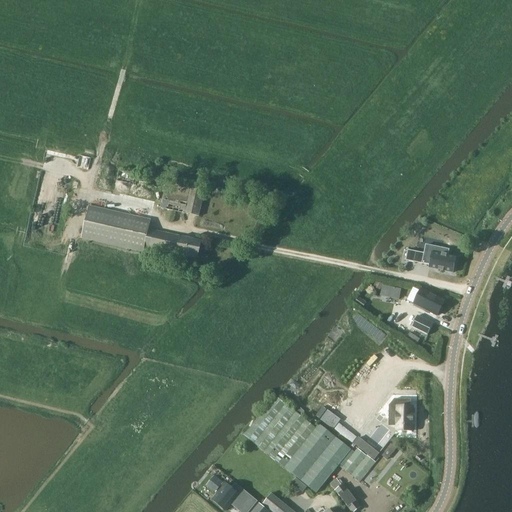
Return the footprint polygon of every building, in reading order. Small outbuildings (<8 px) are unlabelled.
[(89,168),(92,157),(80,154),(78,166),(89,168)] [(161,208),(199,217),(204,192),(166,184),(161,208)] [(149,229),(151,221),(90,206),(81,239),(142,253),(143,248),(181,257),(179,266),(185,268),(187,258),(197,260),(201,242),(181,237),(149,229)] [(424,253),(422,264),(430,266),(429,268),(438,270),(438,271),(439,271),(439,270),(443,271),(443,272),(443,271),(453,273),(456,257),(448,256),(449,250),(426,245),(424,253)] [(408,250),(405,261),(416,263),(418,252),(408,250)] [(376,281),(373,287),(380,291),(383,285),(376,281)] [(402,286),(384,285),(384,297),(401,298),(402,286)] [(441,308),(444,302),(421,290),(414,304),(437,316),(438,314),(440,315),(443,309),(441,308)] [(418,316),(412,328),(427,336),(433,324),(418,316)] [(274,396),(243,435),(253,443),(314,492),(316,494),(339,466),(350,451),(319,426),(316,430),(284,404),(274,396)] [(389,406),(388,427),(396,427),(396,431),(412,431),(413,407),(411,407),(411,399),(394,399),(389,406)] [(339,424),(334,430),(352,444),(357,438),(339,424)] [(383,455),(390,460),(398,447),(391,443),(383,455)] [(360,483),(375,464),(357,449),(341,468),(350,476),(360,483)] [(214,476),(206,486),(214,492),(222,483),(214,476)] [(295,478),(291,483),(303,493),(307,487),(295,478)] [(336,479),(329,484),(330,485),(335,492),(350,511),(355,511),(361,507),(344,484),(342,486),(336,479)] [(226,484),(212,500),(226,511),(231,505),(234,507),(233,507),(239,511),(249,511),(257,502),(258,502),(247,493),(247,494),(245,495),(234,486),(231,489),(226,484)] [(271,511),(294,511),(271,494),(263,505),(271,511)]
